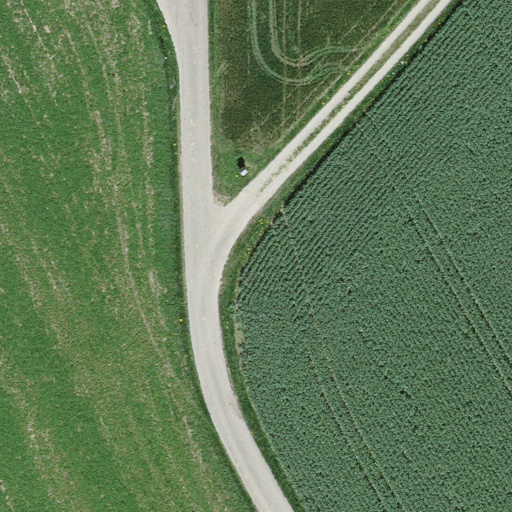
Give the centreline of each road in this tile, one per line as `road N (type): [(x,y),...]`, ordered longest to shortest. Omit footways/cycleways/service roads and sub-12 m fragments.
road 1 (unclassified): [(276,511),(227,423),(206,347),(188,0)]
road 2 (track): [(198,252),(339,115),(433,0)]
